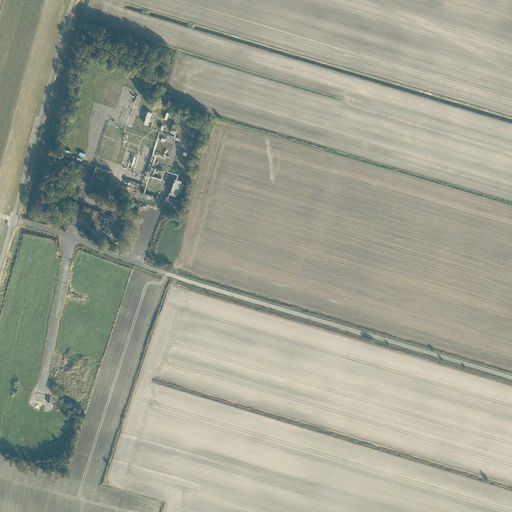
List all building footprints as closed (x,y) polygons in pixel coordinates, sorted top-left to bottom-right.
[(152,112),(147,110),(144,123),(149,124),(152,112)] [(96,167),(91,184),(106,189),(111,172),(96,167)] [(174,178),(170,193),(178,196),(183,181),(174,178)] [(177,200),(166,197),(165,203),(175,206),(177,200)] [(94,211),(90,224),(110,230),(114,216),(94,211)]
